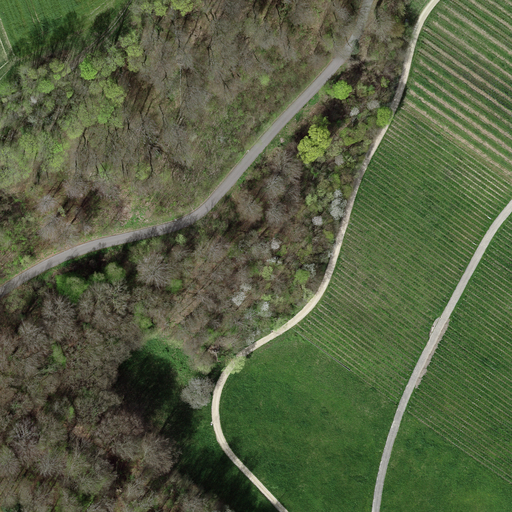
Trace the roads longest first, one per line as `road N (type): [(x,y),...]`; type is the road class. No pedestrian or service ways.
road 1 (track): [(434,0),(414,31),(398,98),(356,180),(318,299),(239,356),(216,389),(215,422),(229,454),(280,511)]
road 2 (unclassified): [(0,292),(76,249),(184,220),(214,199),(348,48),(374,0)]
road 3 (track): [(379,511),(388,452),(417,376),(484,244),(511,212)]
road 4 (track): [(84,0),(0,88)]
